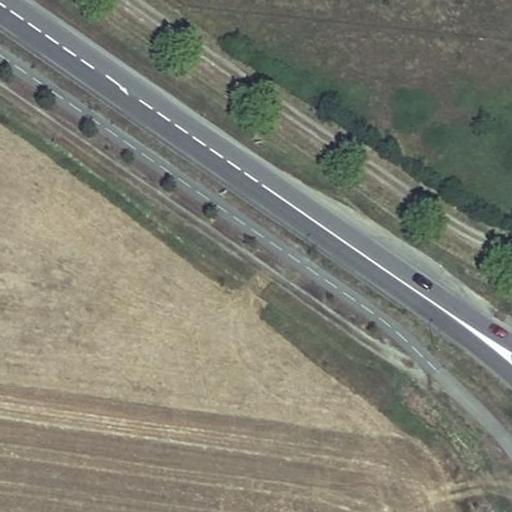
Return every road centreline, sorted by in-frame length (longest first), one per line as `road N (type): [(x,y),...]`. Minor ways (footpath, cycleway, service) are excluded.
road 1 (secondary): [(0,2),(451,313)]
road 2 (track): [(132,0),(427,207),(511,251)]
